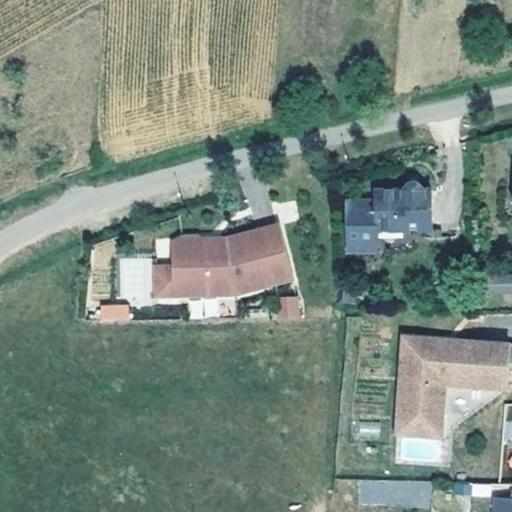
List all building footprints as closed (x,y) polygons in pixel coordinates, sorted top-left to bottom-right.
[(348,196),(348,246),(378,246),(378,226),(433,226),(433,185),(426,185),(419,179),(412,179),(405,186),(377,186),(377,196),(348,196)] [(173,261),(172,292),(239,294),(295,276),(279,223),(228,240),(216,239),(214,242),(207,242),(198,236),(183,235),(174,240),(173,261)] [(173,261),(154,261),(154,291),(172,292),(173,261)] [(492,292),(511,290),(511,276),(491,278),(492,292)] [(278,296),(278,320),(299,320),(299,296),(278,296)] [(189,317),(236,316),(235,299),(189,299),(189,317)] [(99,321),(129,321),(129,305),(99,305),(99,321)] [(448,342),(402,339),(398,415),(444,417),(445,387),(507,390),(509,345),(457,343),(457,348),(447,347),(448,342)] [(444,417),(398,415),(397,437),(442,440),(444,417)] [(430,505),(430,479),(358,480),(358,506),(430,505)]
